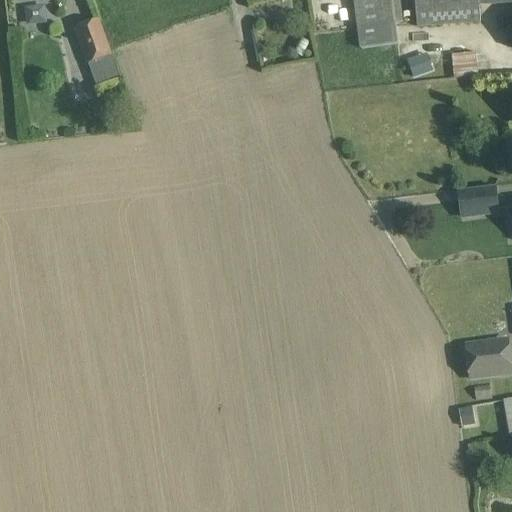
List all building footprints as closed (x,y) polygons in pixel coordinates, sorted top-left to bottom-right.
[(399,0),(354,0),(358,30),(395,26),(403,25),(399,0)] [(511,0),(415,0),(417,27),(480,23),(479,6),(511,3),(511,0)] [(25,7),(26,22),(44,21),(43,6),(25,7)] [(98,21),(82,26),(85,36),(79,38),(87,63),(110,54),(98,21)] [(395,26),(358,30),(361,50),(398,45),(395,26)] [(397,70),(396,48),(375,50),(377,72),(397,70)] [(476,53),(452,56),(454,79),(478,76),(476,53)] [(427,56),(408,63),(414,77),(432,71),(427,56)] [(494,187),(459,192),(462,218),(498,214),(494,187)] [(486,359),(469,362),(471,379),(511,374),(507,342),(484,345),(486,359)] [(484,345),(467,347),(469,362),(486,359),(484,345)]
